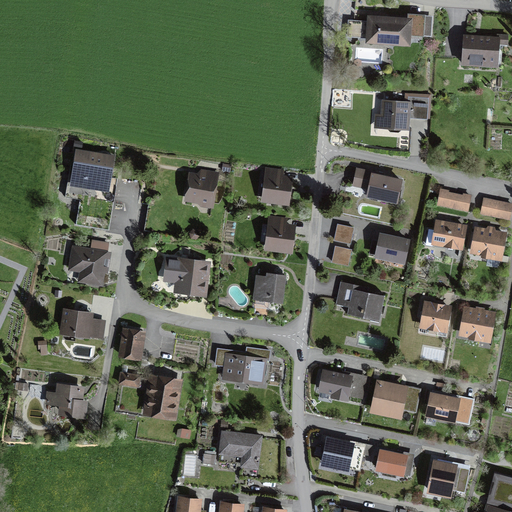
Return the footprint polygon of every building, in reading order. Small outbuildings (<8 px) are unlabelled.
[(370,22),(349,21),(348,36),(369,37),(369,40),(407,43),(408,34),(422,35),(424,16),(409,15),(408,21),(370,19),(370,22)] [(463,65),(501,67),(502,44),(507,44),(508,36),(498,36),(497,39),(465,37),(463,65)] [(368,61),(382,62),(382,48),(369,47),(368,61)] [(384,102),(382,126),(407,128),(407,115),(428,117),(428,118),(430,118),(431,94),(405,93),(404,103),(384,102)] [(71,164),(65,197),(80,199),(76,225),(106,229),(114,178),(107,177),(108,165),(112,166),(113,156),(101,154),(100,157),(80,153),(78,166),(71,164)] [(281,178),(282,171),(268,169),(264,199),(287,202),(289,179),(281,178)] [(363,182),(370,184),(368,195),(397,201),(401,181),(382,177),(383,175),(357,169),(355,177),(364,179),(363,182)] [(212,202),(217,173),(208,172),(207,175),(201,174),(201,177),(191,176),(188,198),(212,202)] [(467,210),(470,196),(441,190),(438,204),(467,210)] [(511,204),(484,199),(481,213),(509,218),(511,204)] [(286,219),(271,217),(267,247),(290,250),(293,228),(285,227),(286,219)] [(437,222),(433,242),(461,247),(465,227),(437,222)] [(334,240),(350,243),(353,228),(338,224),(334,240)] [(504,234),(477,229),(473,251),(482,253),(484,257),(488,257),(491,255),(500,256),(504,234)] [(381,235),(376,255),(404,261),(408,241),(381,235)] [(84,280),(100,283),(107,243),(93,240),(91,251),(74,248),(71,268),(85,270),(84,280)] [(336,246),(332,262),(348,265),(351,250),(336,246)] [(167,278),(179,280),(178,289),(203,292),(206,264),(169,260),(167,278)] [(282,302),(285,276),(271,274),(271,277),(258,276),(256,295),(269,296),(268,300),(282,302)] [(347,313),(371,318),(371,315),(379,317),(384,296),(368,292),(367,295),(357,293),(358,289),(343,285),(340,300),(349,302),(347,313)] [(420,316),(422,319),(423,319),(422,325),(429,326),(429,328),(438,329),(438,328),(445,329),(449,308),(442,307),(442,305),(433,304),(433,305),(426,304),(425,310),(420,312),(420,316)] [(76,332),(95,335),(97,320),(90,319),(91,313),(66,309),(63,327),(73,329),(74,332),(76,332)] [(480,336),(489,337),(493,315),(466,310),(462,332),(471,334),(470,338),(479,340),(480,336)] [(138,356),(142,334),(126,331),(122,354),(138,356)] [(224,374),(236,376),(235,380),(262,383),(265,360),(268,360),(269,350),(252,348),(251,358),(226,354),(224,374)] [(346,399),(351,377),(324,371),(320,389),(333,392),(333,396),(346,399)] [(121,373),(120,383),(138,386),(140,376),(121,373)] [(146,411),(174,416),(179,382),(152,378),(146,411)] [(405,388),(379,383),(373,410),(384,412),(387,410),(399,413),(400,409),(416,412),(419,395),(404,392),(405,388)] [(47,402),(58,403),(58,399),(63,400),(62,412),(83,415),(84,401),(79,401),(81,388),(60,386),(59,393),(48,392),(47,402)] [(454,419),(458,399),(431,394),(427,413),(454,419)] [(261,436),(223,431),(219,461),(243,464),(241,473),(282,478),(281,439),(261,437),(261,436)] [(349,456),(352,444),(328,439),(323,463),(347,468),(349,461),(362,464),(363,459),(349,456)] [(366,444),(364,454),(370,455),(372,445),(366,444)] [(402,473),(410,474),(411,468),(404,466),(406,455),(381,450),(377,469),(402,474),(402,473)] [(203,463),(215,464),(216,455),(204,454),(203,463)] [(465,490),(469,469),(435,462),(429,490),(449,494),(450,489),(457,490),(458,488),(465,490)] [(511,480),(497,476),(491,499),(511,504),(511,480)] [(198,511),(200,500),(180,497),(178,511),(198,511)] [(241,511),(242,505),(222,503),(221,511),(241,511)]
